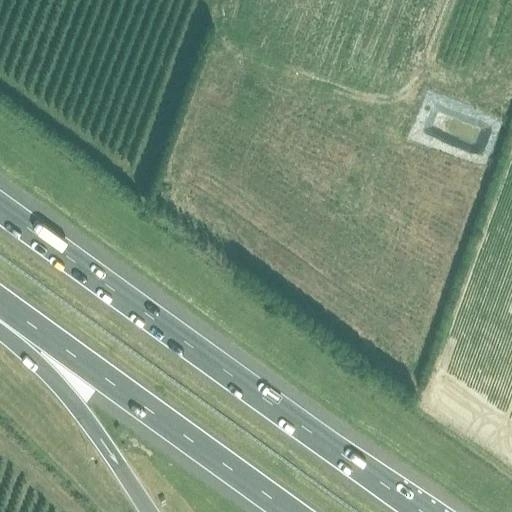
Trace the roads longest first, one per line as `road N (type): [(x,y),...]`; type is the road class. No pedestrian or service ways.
road 1 (motorway): [(414,511),(0,212)]
road 2 (motorway): [(0,302),(291,511)]
road 3 (motorway): [(0,327),(83,415),(147,511)]
